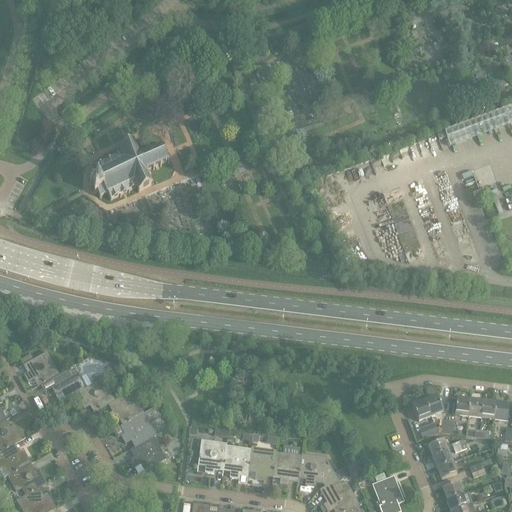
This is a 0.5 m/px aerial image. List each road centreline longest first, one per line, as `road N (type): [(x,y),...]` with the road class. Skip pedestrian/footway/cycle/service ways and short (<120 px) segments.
road 1 (primary): [(511,331),(126,286),(0,252)]
road 2 (primary): [(0,282),(194,323),(511,361)]
road 3 (unclassified): [(221,26),(197,29),(62,129),(33,164),(0,166)]
road 4 (residential): [(429,511),(391,401),(398,387),(418,381),(511,390)]
road 5 (residential): [(119,485),(304,511)]
